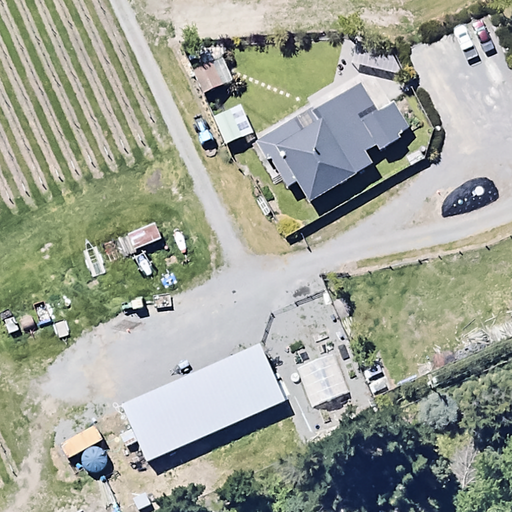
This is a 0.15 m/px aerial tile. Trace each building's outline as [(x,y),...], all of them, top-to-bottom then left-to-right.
[(394,60),(356,50),(351,69),(405,83),(394,60)] [(221,61),(189,77),(201,100),(232,85),(221,61)] [(368,115),(354,91),(307,120),(312,129),(297,139),(286,121),(249,144),(279,192),(289,186),(302,208),(361,171),(354,159),(372,148),(375,153),(404,135),(385,105),(368,115)] [(154,227),(113,244),(120,261),(161,244),(154,227)] [(120,410),(128,428),(115,435),(121,450),(135,444),(144,465),(283,404),(259,349),(120,410)] [(344,394),(329,355),(296,368),(311,407),(344,394)] [(103,464),(103,461),(103,458),(101,455),(99,452),(97,450),(94,449),(90,449),(87,449),(84,451),(81,453),(79,455),(78,459),(78,462),(78,465),(79,468),(81,471),(84,472),(87,474),(91,474),(94,474),(97,472),(100,470),(102,467),(103,464)]
